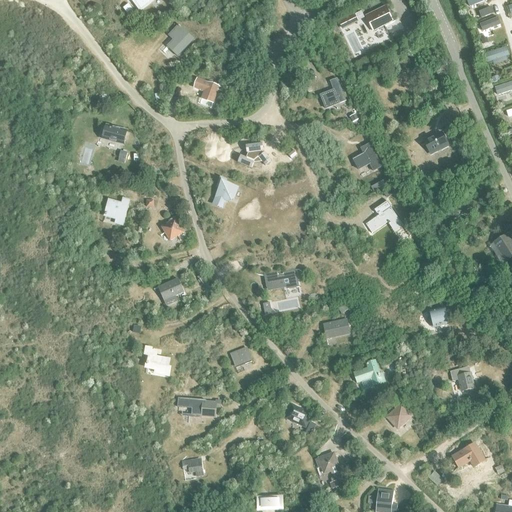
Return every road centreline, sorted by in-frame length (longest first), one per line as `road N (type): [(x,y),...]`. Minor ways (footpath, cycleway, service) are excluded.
road 1 (unclassified): [(438,511),(296,376),(212,269),(176,131)]
road 2 (unclassified): [(511,190),(431,0)]
road 3 (unclassified): [(176,131),(261,113),(284,45),(301,21)]
road 4 (unclassified): [(176,131),(139,102),(59,0)]
